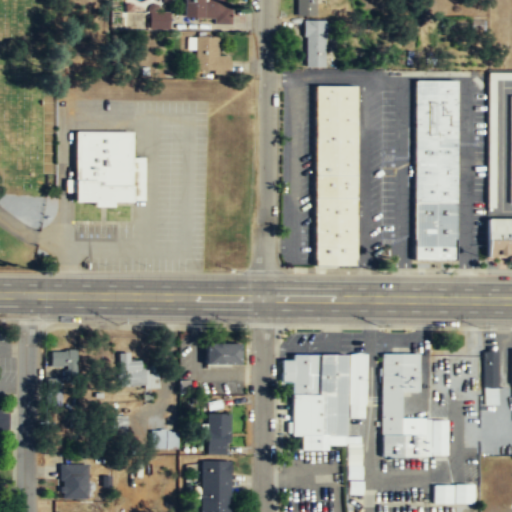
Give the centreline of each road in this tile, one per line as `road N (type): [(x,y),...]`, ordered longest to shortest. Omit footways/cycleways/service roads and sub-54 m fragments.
road 1 (residential): [(265,0),(261,298)]
road 2 (secondary): [(0,293),(261,298)]
road 3 (secondary): [(261,298),(511,300)]
road 4 (residential): [(28,294),(25,511)]
road 5 (residential): [(261,298),(260,511)]
